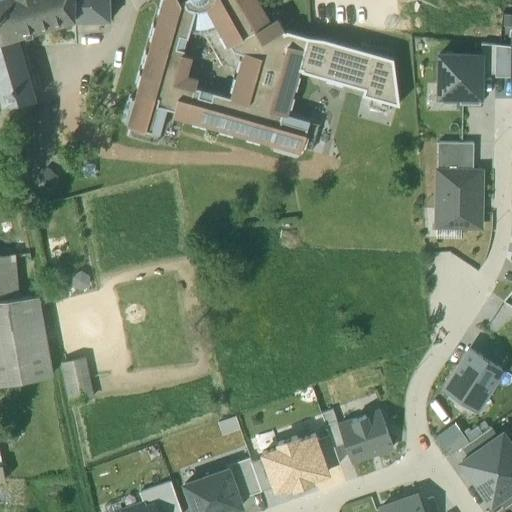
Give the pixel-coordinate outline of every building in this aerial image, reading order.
[(0,0),(0,39),(17,34),(75,17),(75,0),(0,0)] [(109,0),(75,0),(75,17),(75,22),(110,21),(109,0)] [(282,42),(277,33),(284,30),(277,17),(270,21),(258,0),(181,0),(182,1),(180,2),(178,0),(162,0),(155,26),(153,25),(149,39),(151,40),(148,53),(145,52),(141,66),(144,67),(142,74),(139,73),(136,84),(138,85),(134,99),(130,98),(123,122),(128,123),(127,126),(131,127),(129,137),(156,144),(167,108),(174,110),(173,116),(192,122),(192,124),(205,128),(206,126),(219,129),(219,132),(232,136),(233,133),(246,137),(246,139),(259,143),(260,141),(274,145),(273,150),(297,156),(298,152),(301,152),(302,148),(312,151),(319,123),(287,114),(289,108),(291,108),(295,97),(292,96),(294,89),(297,90),(301,76),(298,75),(299,71),(300,68),(303,69),(306,57),(303,57),(305,49),(282,42)] [(362,95),(399,106),(394,58),(328,39),(327,41),(284,30),(277,33),(282,42),(305,49),(303,57),(306,57),(303,69),(300,68),(299,71),(326,79),(326,81),(343,86),(343,83),(364,89),(362,95)] [(17,34),(0,39),(0,100),(2,105),(24,102),(36,100),(17,34)] [(481,56),(481,74),(495,74),(496,45),(481,45),(481,56)] [(511,46),(496,45),(495,74),(495,77),(511,77),(511,46)] [(481,56),(439,55),(438,97),(459,97),(480,97),(481,74),(481,56)] [(480,106),(480,97),(459,97),(459,106),(480,106)] [(438,170),(473,170),(473,144),(439,144),(438,170)] [(0,148),(0,160),(10,157),(8,147),(0,148)] [(438,170),(437,170),(436,227),(482,228),(483,171),(473,170),(438,170)] [(0,254),(0,300),(24,298),(20,253),(0,254)] [(0,384),(52,375),(38,297),(24,298),(0,300),(0,384)] [(469,405),(476,409),(502,370),(471,350),(445,389),(451,393),(448,398),(466,409),(469,405)] [(61,362),(70,405),(95,399),(85,357),(61,362)] [(329,435),(333,447),(345,443),(339,426),(333,409),(322,413),(329,435)] [(381,412),(339,426),(345,443),(351,462),(393,448),(381,412)] [(462,449),(470,443),(456,423),(435,437),(450,457),(462,449)] [(462,449),(468,458),(497,437),(490,428),(470,443),(462,449)] [(462,463),(477,484),(511,458),(511,449),(501,434),(497,437),(468,458),(462,463)] [(329,435),(314,441),(324,469),(339,463),(333,447),(329,435)] [(280,448),(263,453),(265,458),(275,487),(275,488),(292,482),(293,486),(310,480),(309,477),(325,472),(324,469),(314,441),(313,437),(297,442),(296,439),(278,445),(280,448)] [(228,470),(238,500),(261,492),(252,463),(250,458),(227,466),(228,470)] [(252,463),(261,492),(275,487),(265,458),(252,463)] [(511,458),(477,484),(491,504),(498,499),(511,489),(511,458)] [(228,470),(185,485),(193,511),(226,511),(241,507),(238,500),(228,470)] [(511,503),(511,489),(498,499),(505,508),(511,503)] [(424,511),(420,496),(381,509),(382,511),(424,511)]
